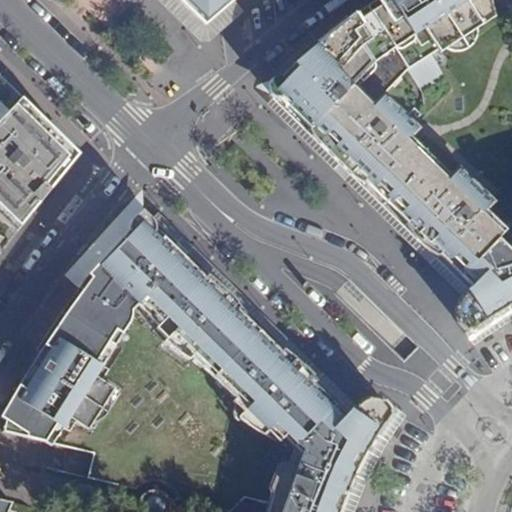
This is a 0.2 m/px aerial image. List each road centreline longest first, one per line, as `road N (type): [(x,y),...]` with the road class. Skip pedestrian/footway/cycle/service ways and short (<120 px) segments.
road 1 (residential): [(214,212),(237,245),(365,365),(425,395),(495,466)]
road 2 (residential): [(511,418),(328,249),(214,212)]
road 3 (residential): [(0,349),(65,252),(154,149)]
road 4 (residential): [(154,149),(318,0)]
road 5 (residential): [(3,0),(154,149)]
